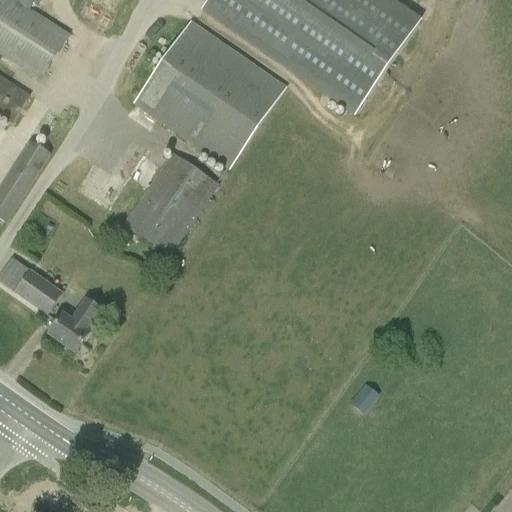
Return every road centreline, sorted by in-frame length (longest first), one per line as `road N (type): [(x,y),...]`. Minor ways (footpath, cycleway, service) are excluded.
road 1 (track): [(169,0),(358,132),(429,38),(441,0)]
road 2 (track): [(0,252),(154,0)]
road 3 (secondary): [(189,511),(30,418)]
